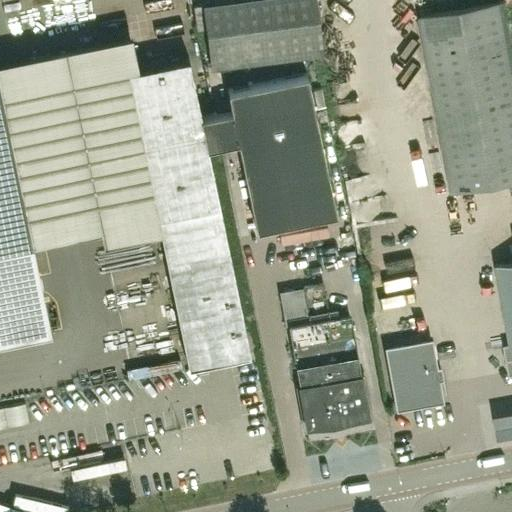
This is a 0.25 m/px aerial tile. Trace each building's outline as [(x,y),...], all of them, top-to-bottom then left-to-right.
[(251,0),(209,0),(212,64),(251,62),(250,34),(229,35),(229,19),(241,19),(241,17),(252,17),(251,0)] [(322,50),(317,0),(273,0),(276,38),(267,39),(268,55),(322,50)] [(452,190),(511,179),(511,44),(504,0),(503,0),(421,15),(452,190)] [(0,340),(50,330),(33,243),(71,235),(100,230),(103,242),(161,230),(188,364),(250,352),(207,146),(201,115),(189,55),(138,66),(131,33),(39,52),(0,59),(0,340)] [(231,108),(201,115),(207,146),(238,139),(256,227),(336,211),(307,72),(227,89),(231,108)] [(426,258),(400,257),(400,276),(425,276),(426,258)] [(511,260),(496,263),(511,345),(506,346),(511,372),(511,371),(511,260)] [(367,418),(372,417),(369,400),(365,401),(349,315),(330,318),(324,284),(303,287),(307,309),(297,311),(294,289),(284,291),(308,424),(366,413),(367,418)] [(388,347),(398,406),(441,398),(430,340),(388,347)] [(511,402),(495,405),(499,432),(511,429),(511,402)] [(474,511),(484,511),(481,500),(472,502),(474,511)]
